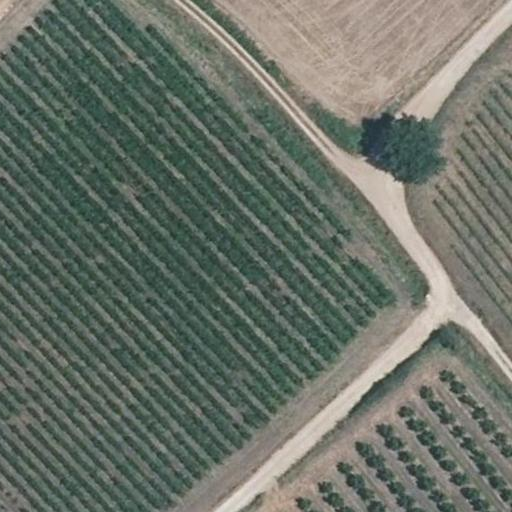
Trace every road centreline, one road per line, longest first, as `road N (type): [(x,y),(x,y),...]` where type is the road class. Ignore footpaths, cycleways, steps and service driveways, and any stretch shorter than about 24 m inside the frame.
road 1 (unclassified): [(451,309),(227,511)]
road 2 (track): [(354,188),(173,0)]
road 3 (unclassified): [(511,19),(354,188)]
road 4 (unclassified): [(451,309),(354,188)]
